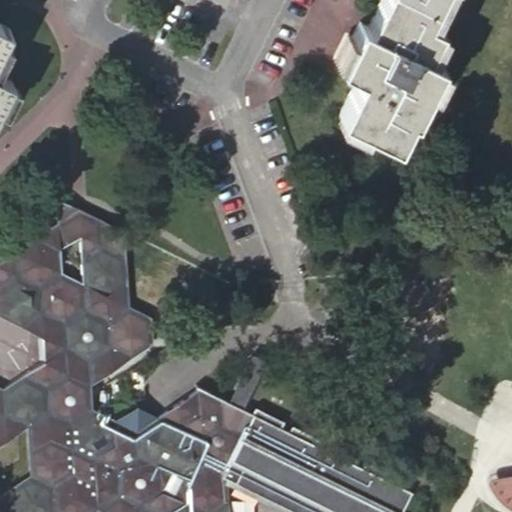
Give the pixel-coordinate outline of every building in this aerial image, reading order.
[(377,0),(364,27),(358,24),(337,66),(355,75),(335,115),(339,118),(363,129),(391,143),(406,113),(411,115),(425,85),(437,61),(439,57),(429,52),(423,49),(434,27),(436,23),(431,20),(425,17),(433,0),(377,0)] [(431,20),(440,0),(433,0),(425,17),(431,20)] [(0,38),(7,25),(0,21),(0,98),(10,80),(11,77),(0,71),(0,38)] [(440,30),(434,27),(423,49),(429,52),(440,30)] [(15,83),(10,80),(0,98),(0,108),(2,109),(15,83)] [(363,129),(339,118),(336,124),(359,135),(363,129)] [(0,442),(26,424),(29,473),(0,492),(0,511),(91,511),(98,508),(106,511),(233,511),(232,475),(233,474),(256,485),(254,490),(267,497),(270,492),(293,504),(291,509),(297,511),(305,511),(306,511),(308,511),(398,511),(410,490),(389,479),(392,474),(364,460),(362,465),(353,461),(356,455),(328,441),(325,447),(316,442),(319,437),(291,423),(288,429),(279,424),(282,419),(254,405),(251,410),(241,405),(239,410),(226,403),(228,399),(195,382),(195,383),(199,385),(135,429),(90,405),(88,384),(153,340),(151,314),(128,303),(122,228),(54,195),(56,220),(0,258),(0,314),(42,335),(43,360),(2,387),(0,386),(0,442)] [(228,399),(226,403),(239,410),(241,405),(269,351),(252,352),(228,399)]
